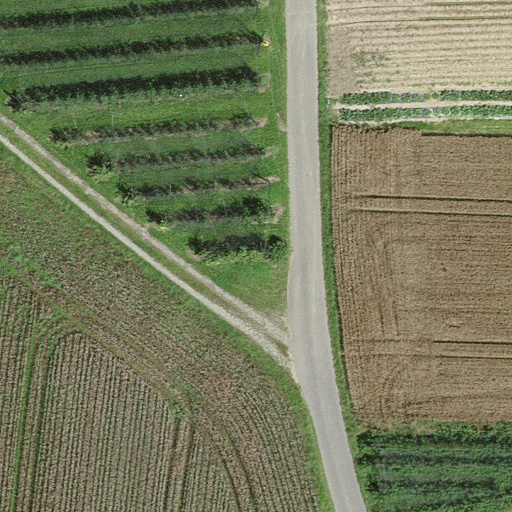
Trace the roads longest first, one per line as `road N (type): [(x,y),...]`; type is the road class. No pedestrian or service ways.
road 1 (residential): [(358,511),(318,362),(304,0)]
road 2 (track): [(0,124),(143,243),(318,362)]
